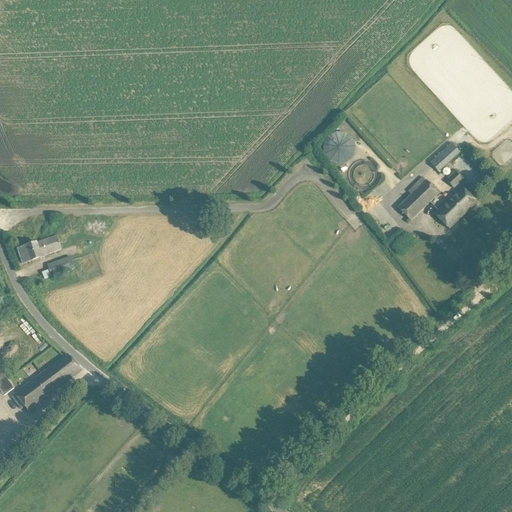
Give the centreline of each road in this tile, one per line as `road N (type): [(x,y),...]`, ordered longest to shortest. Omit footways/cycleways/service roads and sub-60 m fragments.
road 1 (unclassified): [(283,511),(70,347),(37,312),(0,247)]
road 2 (unknown): [(0,216),(269,205),(307,172),(322,176),(356,214)]
road 3 (track): [(266,499),(511,270)]
